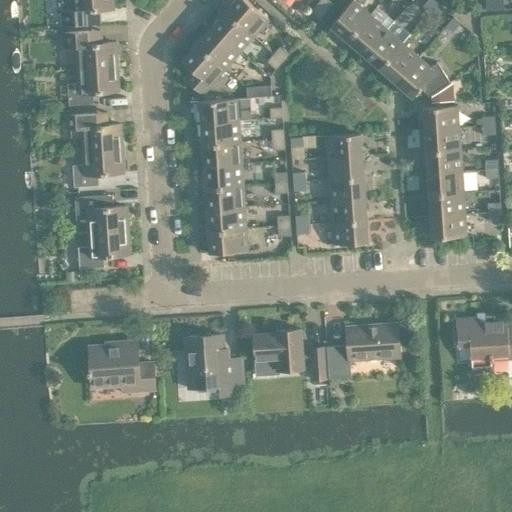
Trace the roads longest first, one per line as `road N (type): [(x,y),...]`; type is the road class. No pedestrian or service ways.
road 1 (residential): [(511,271),(164,298),(147,45),(186,0)]
road 2 (track): [(435,474),(423,282)]
